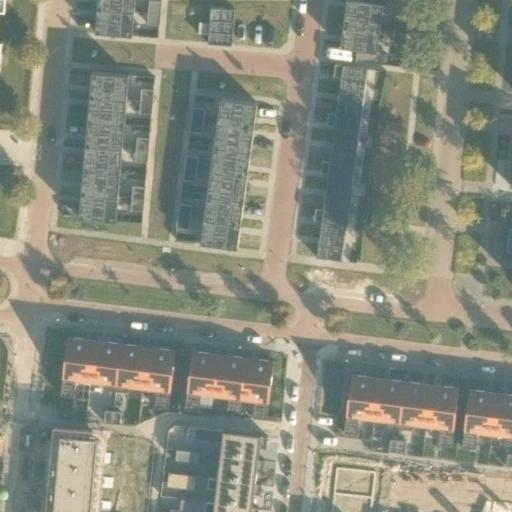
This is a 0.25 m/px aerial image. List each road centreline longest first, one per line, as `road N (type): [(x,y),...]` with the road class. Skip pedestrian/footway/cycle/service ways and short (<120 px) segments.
road 1 (residential): [(437,314),(468,0)]
road 2 (residential): [(312,0),(274,295)]
road 3 (residential): [(28,310),(55,304),(306,335)]
road 4 (residential): [(32,267),(54,0)]
road 5 (residential): [(274,295),(32,267)]
road 6 (unknown): [(511,476),(296,440)]
road 7 (residential): [(306,335),(511,362)]
road 8 (residential): [(3,511),(28,310)]
road 9 (residential): [(306,335),(289,511)]
road 10 (residential): [(437,314),(310,299)]
